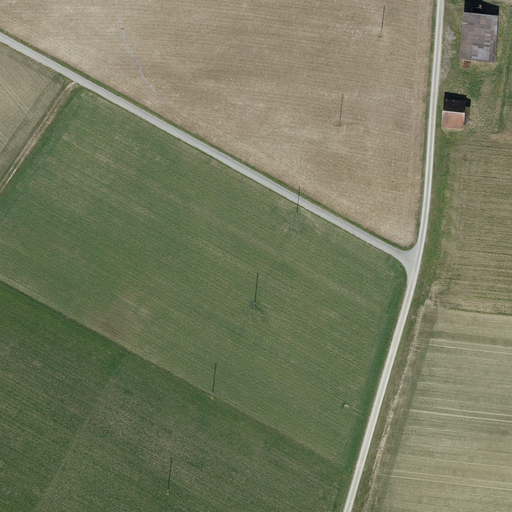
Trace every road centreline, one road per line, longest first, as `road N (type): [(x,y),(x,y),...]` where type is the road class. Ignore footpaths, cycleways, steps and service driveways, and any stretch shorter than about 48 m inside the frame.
road 1 (track): [(347,511),(425,218),(440,0)]
road 2 (track): [(414,264),(0,33)]
road 3 (track): [(0,201),(82,82)]
